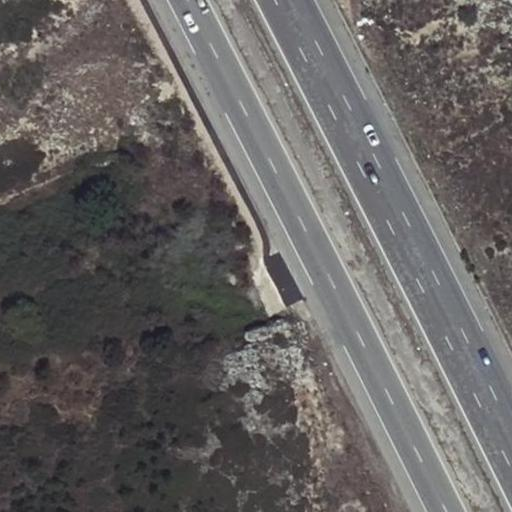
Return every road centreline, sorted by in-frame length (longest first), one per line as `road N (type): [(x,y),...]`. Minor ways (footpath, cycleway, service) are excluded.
road 1 (motorway): [(183,0),(445,511)]
road 2 (motorway): [(511,462),(279,0)]
